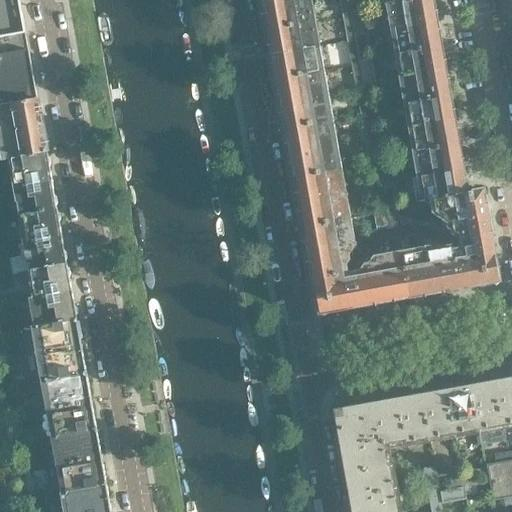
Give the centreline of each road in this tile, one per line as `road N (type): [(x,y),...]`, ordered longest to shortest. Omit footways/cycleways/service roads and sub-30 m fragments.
road 1 (residential): [(45,0),(138,511)]
road 2 (residential): [(301,385),(236,0)]
road 3 (residential): [(301,385),(511,349)]
road 4 (residential): [(511,166),(482,0)]
road 5 (residential): [(330,511),(301,385)]
